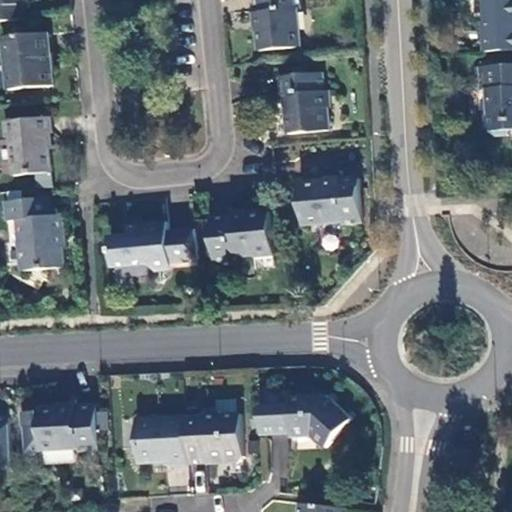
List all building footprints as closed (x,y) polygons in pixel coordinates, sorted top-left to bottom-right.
[(30,0),(0,0),(0,23),(26,21),(26,5),(31,6),(30,0)] [(302,0),(259,0),(263,51),(302,48),(298,10),(303,9),(302,0)] [(486,26),(489,55),(511,53),(511,0),(487,0),(489,26),(486,26)] [(51,35),(6,40),(8,62),(11,62),(13,67),(9,72),(11,92),(23,90),(28,85),(33,85),(34,89),(55,87),(54,73),(54,70),(49,71),(48,65),(51,64),(50,58),(53,57),(53,55),(51,35)] [(56,55),(53,55),(53,57),(50,58),(51,64),(48,65),(49,71),(54,70),(54,73),(59,73),(56,55)] [(511,68),(485,70),(486,92),(493,92),(494,114),(492,117),(494,133),(497,134),(501,139),(511,138),(511,136),(511,68)] [(331,130),(326,72),(282,78),(284,97),(289,97),(292,133),(331,130)] [(53,120),(8,124),(9,140),(12,140),(17,178),(55,174),(50,136),(55,135),(53,120)] [(359,180),(302,186),(307,224),(344,221),(345,225),(365,224),(359,180)] [(49,201),(11,204),(11,223),(18,223),(21,244),(23,244),(27,274),(67,271),(64,238),(67,238),(64,219),(52,220),(49,201)] [(271,214),(213,219),(218,263),(239,262),(238,255),(255,254),(256,256),(276,254),(271,214)] [(170,233),(169,224),(139,226),(126,236),(108,238),(111,268),(143,264),(158,273),(174,271),(173,262),(201,259),(198,230),(170,233)] [(82,451),(101,451),(98,406),(38,409),(38,412),(26,412),(27,452),(42,451),(41,448),(80,447),(82,451)] [(323,406),(289,407),(291,443),(312,443),(327,456),(351,428),(323,406)] [(205,417),(187,418),(189,464),(208,463),(208,456),(224,457),(232,462),(241,462),(245,456),(243,414),(223,415),(223,412),(218,408),(208,409),(204,414),(205,417)] [(0,467),(14,467),(11,417),(0,417),(0,467)] [(173,465),(189,464),(187,418),(138,420),(140,462),(172,460),(173,465)] [(251,440),(263,439),(262,428),(251,428),(251,440)] [(348,511),(349,508),(302,503),(300,511),(348,511)]
